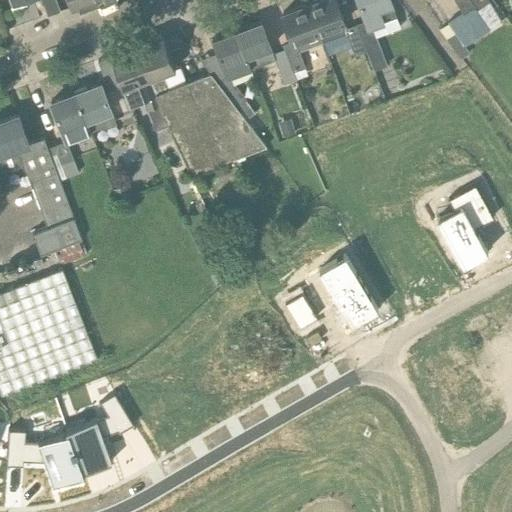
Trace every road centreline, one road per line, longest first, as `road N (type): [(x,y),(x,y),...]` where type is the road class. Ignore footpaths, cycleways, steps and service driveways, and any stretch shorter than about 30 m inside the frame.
road 1 (residential): [(116,511),(348,378),(388,367)]
road 2 (residential): [(155,0),(0,65)]
road 3 (residential): [(511,275),(401,333),(388,367)]
road 4 (residential): [(445,479),(388,367)]
